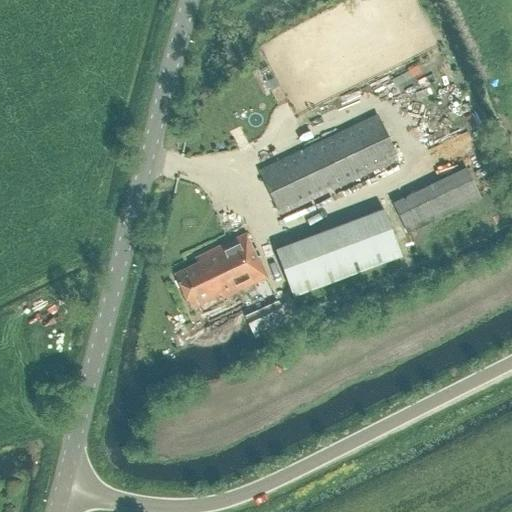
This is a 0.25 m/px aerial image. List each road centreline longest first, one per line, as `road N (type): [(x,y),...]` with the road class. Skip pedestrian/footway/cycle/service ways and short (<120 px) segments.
road 1 (unclassified): [(61,485),(187,0)]
road 2 (unclassified): [(61,485),(135,504),(221,501),(511,361)]
